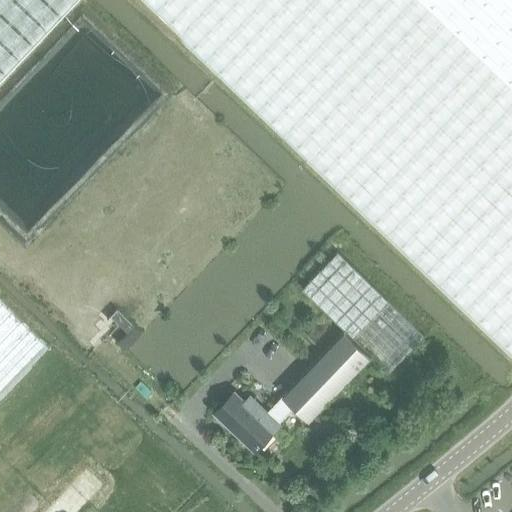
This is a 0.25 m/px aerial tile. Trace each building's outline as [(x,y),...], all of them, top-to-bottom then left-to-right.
[(0,0),(0,75),(71,0),(0,0)] [(511,0),(149,0),(214,61),(308,151),(310,149),(511,342),(511,0)] [(316,358),(282,394),(294,406),(308,419),(370,354),(388,371),(424,333),(337,250),(301,288),(344,329),(316,358)] [(0,394),(48,344),(0,298),(0,394)] [(117,308),(110,315),(127,332),(118,342),(124,349),(141,332),(139,331),(117,308)] [(232,392),(214,411),(236,432),(254,449),(272,430),(273,429),(273,428),(278,423),(294,406),(282,394),(266,411),(249,395),(243,400),(236,393),(233,391),(232,392)] [(144,465),(127,483),(144,499),(130,511),(178,511),(183,507),(168,493),(162,499),(149,486),(157,477),(144,465)]
